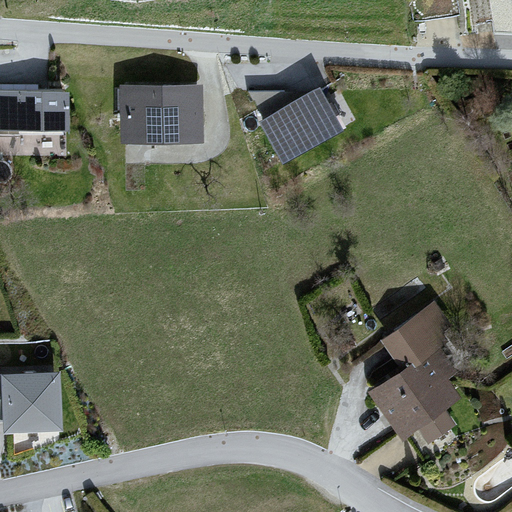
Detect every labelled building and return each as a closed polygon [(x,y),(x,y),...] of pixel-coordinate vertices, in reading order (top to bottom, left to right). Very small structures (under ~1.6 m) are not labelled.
[(311,69),(243,109),(277,168),(345,128),(311,69)] [(51,88),(0,90),(0,146),(53,144),(51,88)] [(198,88),(103,96),(108,159),(203,152),(198,88)] [(398,370),(362,399),(413,465),(477,416),(449,379),(470,363),(426,306),(377,344),(398,370)] [(50,379),(0,380),(0,447),(53,446),(50,379)]
